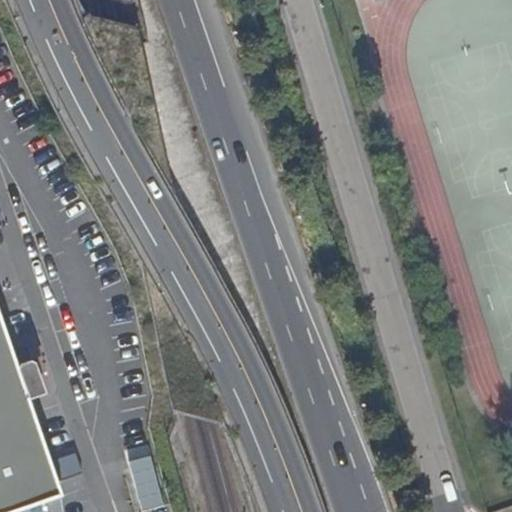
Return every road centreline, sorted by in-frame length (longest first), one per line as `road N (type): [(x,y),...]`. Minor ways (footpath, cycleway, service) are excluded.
road 1 (primary): [(50,0),(102,118),(210,311),(298,511)]
road 2 (trunk): [(353,511),(168,0)]
road 3 (residential): [(297,0),(444,511)]
